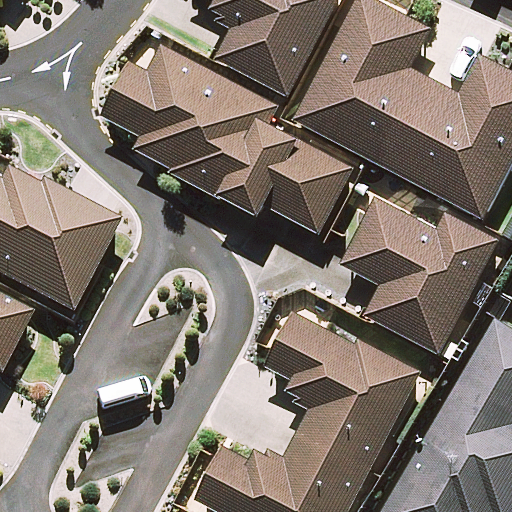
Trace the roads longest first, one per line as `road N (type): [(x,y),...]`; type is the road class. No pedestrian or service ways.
road 1 (residential): [(170,229),(220,287),(222,320),(123,511)]
road 2 (residential): [(43,466),(170,229)]
road 3 (residential): [(50,69),(74,120),(170,229)]
